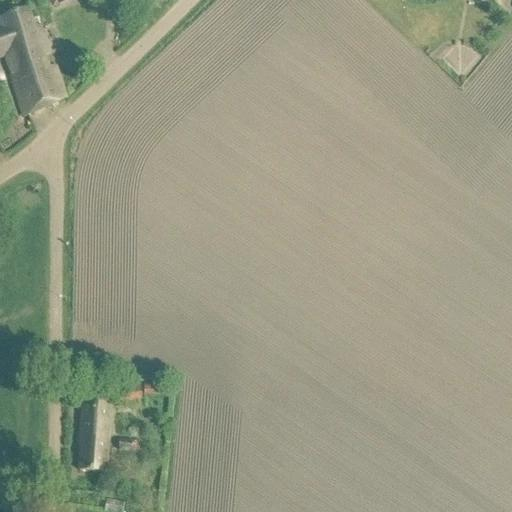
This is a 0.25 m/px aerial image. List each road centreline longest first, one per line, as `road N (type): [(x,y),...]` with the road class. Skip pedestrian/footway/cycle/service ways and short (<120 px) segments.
road 1 (unclassified): [(53,511),(55,172),(45,145)]
road 2 (unclassified): [(45,145),(191,0)]
